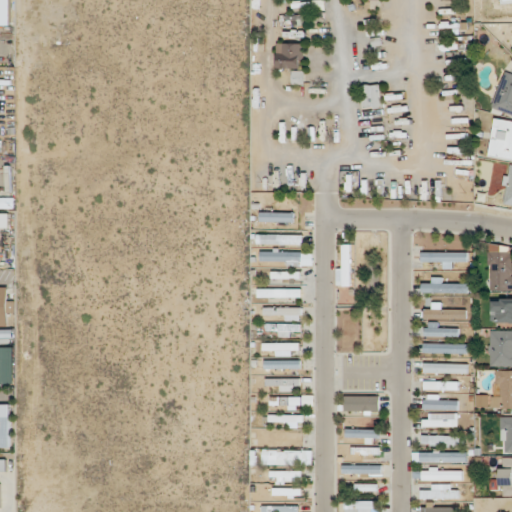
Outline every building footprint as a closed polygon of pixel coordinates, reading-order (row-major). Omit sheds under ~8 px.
[(278,68),(305,68),(305,42),(278,42),(278,68)] [(492,110),(511,116),(511,72),(504,70),(492,110)] [(362,85),(364,109),(383,107),(381,83),(362,85)] [(489,156),(511,160),(511,120),(496,118),(489,156)] [(511,205),(511,165),(506,165),(503,204),(511,205)] [(10,212),(0,212),(0,227),(10,228),(10,212)] [(261,222),(295,222),(295,212),(261,212),(261,222)] [(304,234),(259,234),(259,244),(304,244),(304,234)] [(341,285),(353,285),(353,244),(341,244),(341,285)] [(511,290),(511,244),(488,244),(488,291),(511,290)] [(314,251),(262,250),(262,264),(314,265),(314,251)] [(457,268),(457,260),(468,260),(468,251),(422,251),(422,260),(443,260),(443,268),(457,268)] [(423,293),(469,293),(469,283),(445,283),(445,277),(432,277),(432,283),(423,283),(423,293)] [(7,301),(14,301),(14,313),(7,313),(7,326),(0,326),(0,287),(7,287),(7,301)] [(301,288),(260,288),(260,297),(301,297),(301,288)] [(492,322),(511,322),(511,297),(492,298),(492,322)] [(444,303),(433,303),(433,308),(425,308),(425,319),(468,319),(468,308),(444,308),(444,303)] [(303,307),(265,307),(265,319),(303,319),(303,307)] [(459,336),(458,322),(425,323),(426,337),(459,336)] [(302,335),(302,324),(268,324),(268,335),(302,335)] [(490,367),(511,366),(511,329),(490,330),(490,367)] [(301,342),(264,343),(264,355),(301,354),(301,342)] [(468,342),(425,342),(425,353),(468,353),(468,342)] [(301,360),(266,360),(266,369),(301,369),(301,360)] [(425,372),(463,372),(463,362),(425,362),(425,372)] [(493,408),(511,408),(511,369),(495,370),(495,388),(494,388),(493,408)] [(301,378),(268,378),(268,390),(301,391),(301,378)] [(460,380),(425,380),(425,390),(460,390),(460,380)] [(424,410),(459,410),(459,395),(424,395),(424,410)] [(271,396),(271,405),(314,405),(314,396),(271,396)] [(380,396),(346,396),(346,411),(380,411),(380,396)] [(304,414),(270,414),(270,426),(304,426),(304,414)] [(424,414),(424,426),(459,426),(459,414),(424,414)] [(0,447),(12,448),(12,416),(0,415),(0,447)] [(502,452),(511,451),(511,415),(502,416),(502,452)] [(347,438),(369,438),(369,442),(375,442),(375,440),(381,440),(381,428),(347,428),(347,438)] [(273,441),(303,441),(303,432),(273,432),(273,441)] [(423,446),(465,446),(465,435),(423,435),(423,446)] [(353,456),(380,456),(380,446),(353,446),(353,456)] [(303,451),(271,451),(271,460),(303,460),(303,451)] [(421,451),(421,462),(467,462),(467,451),(421,451)] [(0,471),(9,471),(9,459),(0,458),(0,471)] [(383,464),(344,464),(344,474),(383,474),(383,464)] [(271,480),(303,480),(303,470),(271,470),(271,480)] [(463,470),(414,470),(414,480),(463,480),(463,470)] [(459,484),(432,484),(432,488),(422,489),(422,499),(459,498),(459,484)] [(303,487),(274,487),(274,496),(303,496),(303,487)] [(378,511),(379,500),(346,500),(346,511),(378,511)]
